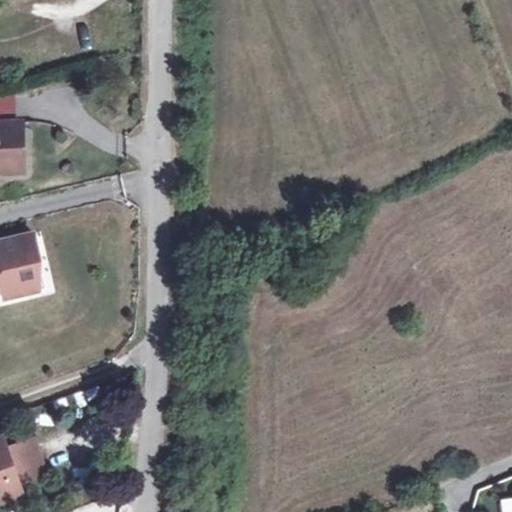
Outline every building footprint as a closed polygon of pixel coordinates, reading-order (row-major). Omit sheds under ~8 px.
[(0,97),(0,111),(14,111),(13,96),(0,97)] [(18,122),(0,122),(0,172),(19,172),(18,133),(18,122)] [(0,286),(3,286),(5,294),(28,288),(23,272),(36,268),(30,251),(37,249),(30,227),(0,236),(0,286)] [(46,282),(37,249),(30,251),(36,268),(23,272),(28,288),(46,282)] [(0,496),(15,491),(12,484),(47,472),(34,437),(0,449),(0,496)] [(0,502),(17,496),(15,491),(0,496),(0,502)]
